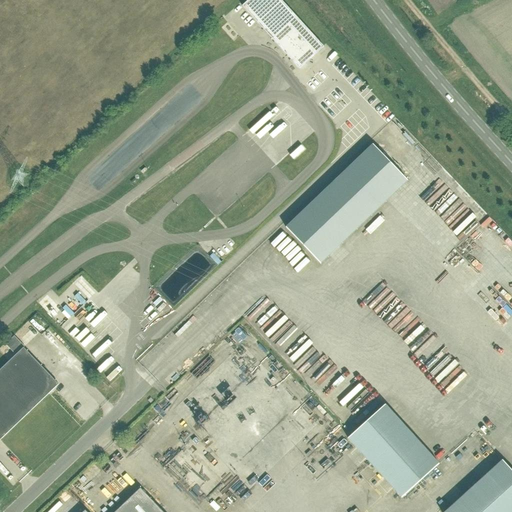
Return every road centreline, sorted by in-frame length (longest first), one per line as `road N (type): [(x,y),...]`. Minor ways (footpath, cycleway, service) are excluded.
road 1 (unclassified): [(13,511),(266,273),(511,372)]
road 2 (primary): [(511,165),(372,0)]
road 3 (track): [(511,121),(405,0)]
